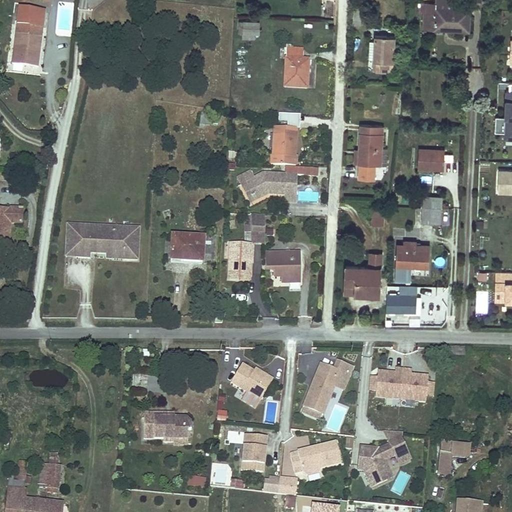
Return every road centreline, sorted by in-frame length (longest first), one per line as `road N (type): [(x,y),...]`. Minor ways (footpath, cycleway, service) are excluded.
road 1 (residential): [(327,335),(341,0)]
road 2 (unclassified): [(0,333),(327,335)]
road 3 (unclassified): [(327,335),(511,340)]
